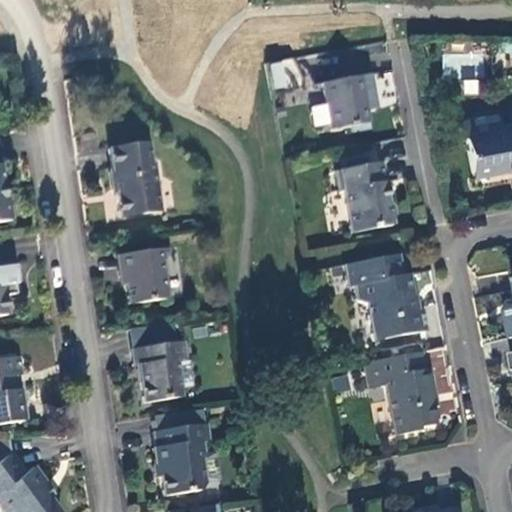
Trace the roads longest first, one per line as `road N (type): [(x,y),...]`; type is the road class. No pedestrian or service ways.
road 1 (residential): [(109,511),(40,68),(29,22),(12,0)]
road 2 (residential): [(491,453),(449,242),(511,230)]
